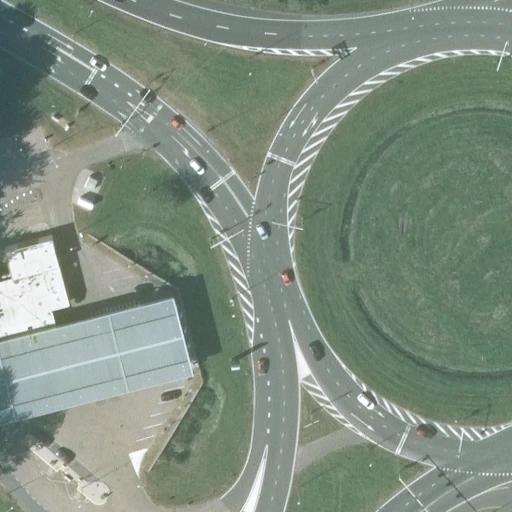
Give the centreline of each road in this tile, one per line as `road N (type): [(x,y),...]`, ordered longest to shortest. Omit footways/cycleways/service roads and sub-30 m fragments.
road 1 (trunk): [(0,24),(91,78),(184,149),(217,185),(272,281)]
road 2 (trunk): [(413,39),(346,75),(295,132),(280,160),(273,205),(272,281)]
road 3 (trunk): [(413,39),(226,29),(129,0)]
road 4 (trunk): [(284,321),(379,426),(440,450),(496,455)]
road 5 (trunk): [(284,321),(282,446),(269,511)]
